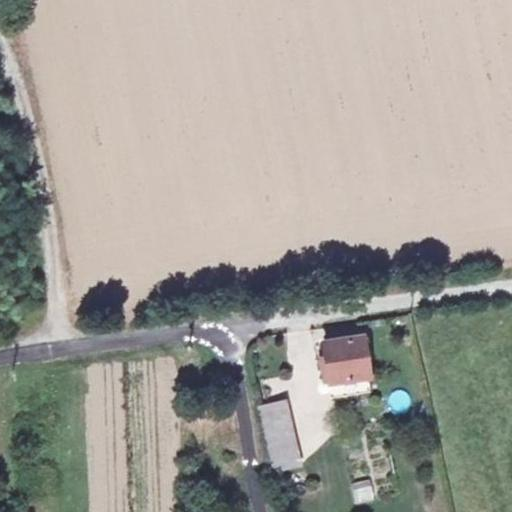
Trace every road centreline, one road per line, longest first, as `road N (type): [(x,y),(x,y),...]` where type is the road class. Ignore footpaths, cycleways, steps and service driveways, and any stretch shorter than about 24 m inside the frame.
road 1 (unclassified): [(511,288),(228,330)]
road 2 (unclassified): [(228,330),(0,358)]
road 3 (unclassified): [(264,511),(228,330)]
